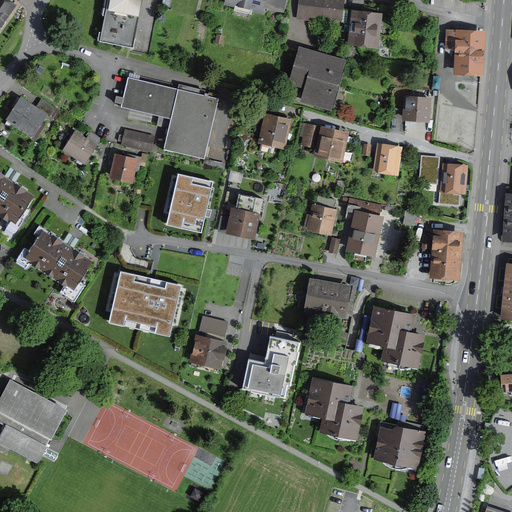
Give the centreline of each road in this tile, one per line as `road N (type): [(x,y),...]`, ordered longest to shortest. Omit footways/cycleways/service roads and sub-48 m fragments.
road 1 (residential): [(477,295),(126,231)]
road 2 (primary): [(477,295),(445,511)]
road 3 (residential): [(489,165),(304,115)]
road 4 (primary): [(489,165),(477,295)]
road 5 (primary): [(501,26),(491,148)]
